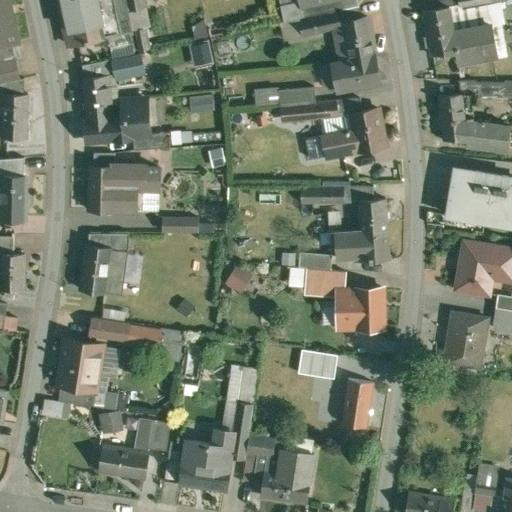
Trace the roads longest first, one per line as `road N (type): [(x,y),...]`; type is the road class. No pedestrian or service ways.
road 1 (residential): [(389,0),(410,108),(415,216),(384,511)]
road 2 (residential): [(33,0),(59,128),(62,190),(15,508)]
